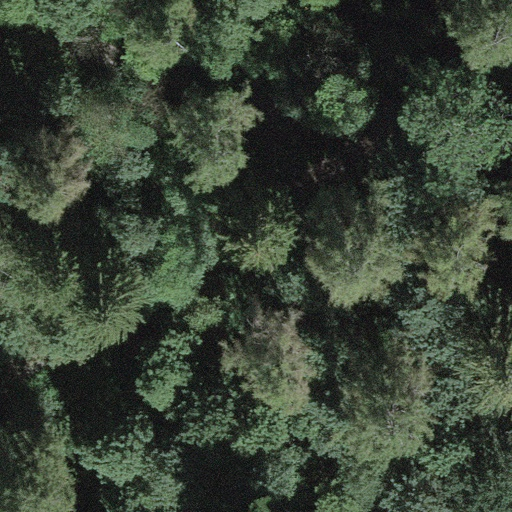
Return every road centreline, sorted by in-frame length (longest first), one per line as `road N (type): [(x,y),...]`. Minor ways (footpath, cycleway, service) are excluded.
road 1 (track): [(0,33),(219,81),(376,138),(511,103)]
road 2 (track): [(376,138),(0,387)]
